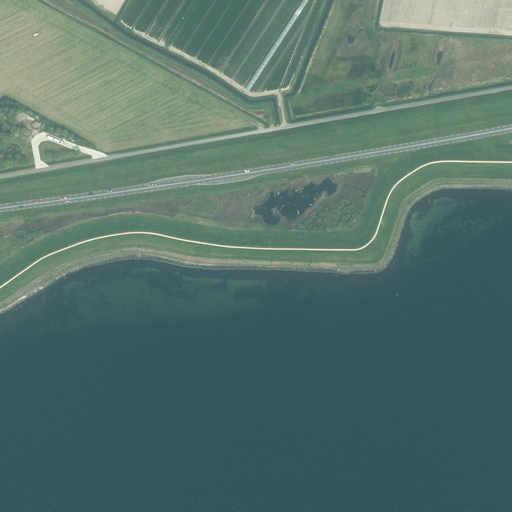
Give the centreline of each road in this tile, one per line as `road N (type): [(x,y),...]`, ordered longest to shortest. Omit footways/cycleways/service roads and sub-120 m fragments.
road 1 (primary): [(0,208),(511,127)]
road 2 (unclassified): [(272,129),(0,176)]
road 3 (unknown): [(69,0),(247,105),(270,104),(272,129)]
road 4 (unclassified): [(272,129),(511,87)]
